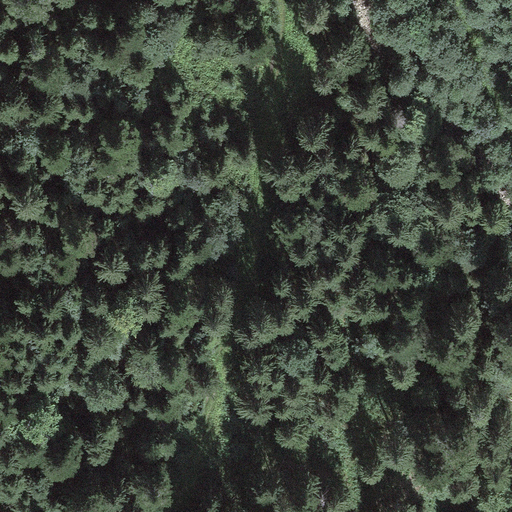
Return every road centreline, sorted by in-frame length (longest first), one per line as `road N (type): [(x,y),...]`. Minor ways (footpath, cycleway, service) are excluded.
road 1 (track): [(170,511),(206,416),(249,223),(278,0)]
road 2 (track): [(511,124),(452,0)]
